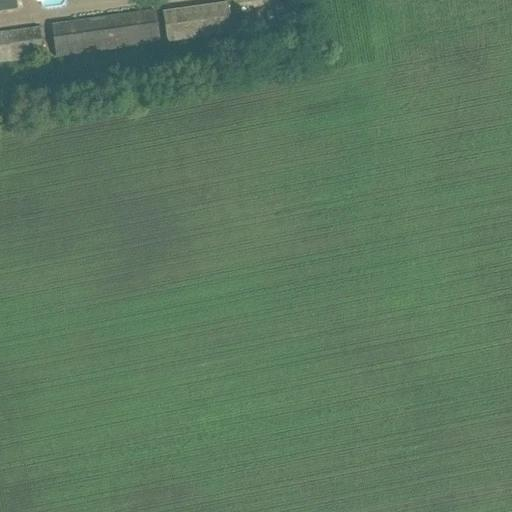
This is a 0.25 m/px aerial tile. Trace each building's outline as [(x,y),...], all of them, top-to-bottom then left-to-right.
[(13,0),(0,0),(0,11),(15,9),(13,0)] [(227,4),(164,14),(169,49),(232,41),(227,4)] [(156,10),(52,25),(57,59),(161,44),(156,10)] [(39,28),(0,33),(0,63),(44,58),(39,28)] [(4,90),(0,90),(0,117),(10,115),(4,90)]
